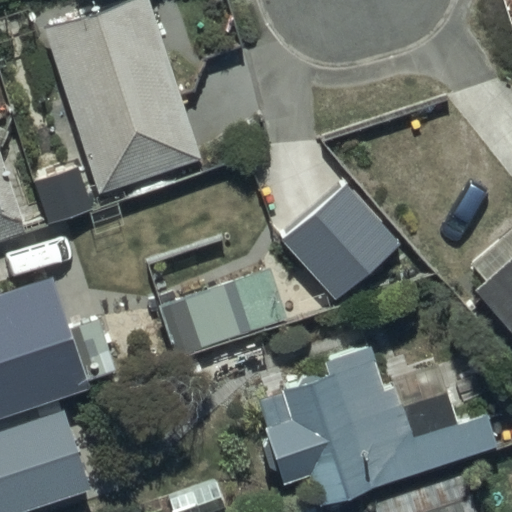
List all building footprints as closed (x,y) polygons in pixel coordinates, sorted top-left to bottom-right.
[(146,0),(101,0),(33,24),(91,192),(196,156),(146,0)] [(0,239),(24,232),(0,158),(0,239)] [(395,242),(338,178),(272,237),(329,301),(395,242)] [(511,215),(463,260),(478,277),(468,286),(511,336),(511,215)] [(266,263),(153,302),(170,354),(284,315),(266,263)] [(46,273),(0,287),(0,410),(79,387),(76,376),(113,365),(97,312),(61,323),(46,273)] [(301,472),(310,499),(481,445),(482,450),(511,440),(511,395),(476,407),(468,379),(438,389),(428,359),(405,366),(401,353),(394,356),(386,331),(315,353),(319,365),(247,387),(276,480),(301,472)] [(2,416),(0,417),(0,504),(85,477),(66,420),(9,439),(2,416)] [(474,511),(462,467),(358,495),(362,511),(474,511)]
